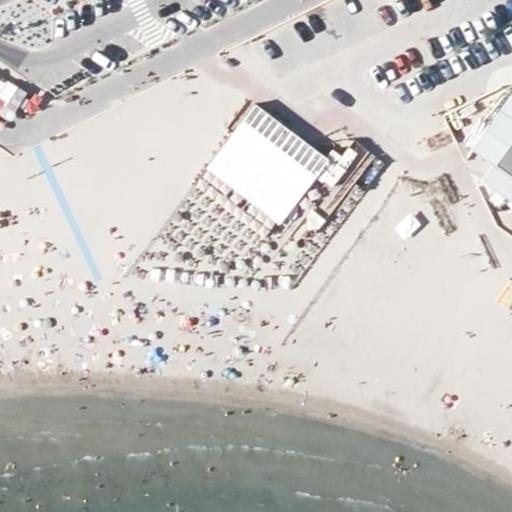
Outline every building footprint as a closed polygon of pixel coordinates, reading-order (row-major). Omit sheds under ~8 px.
[(269,74),(286,106),(310,93),(293,61),(269,74)] [(494,165),(483,180),(496,189),(511,200),(511,94),(472,150),(494,165)] [(330,161),(254,105),(206,167),(281,224),(330,161)] [(511,200),(496,189),(489,199),(511,215),(511,200)] [(434,241),(447,233),(431,208),(418,216),(434,241)] [(360,238),(370,245),(390,217),(379,210),(360,238)]
